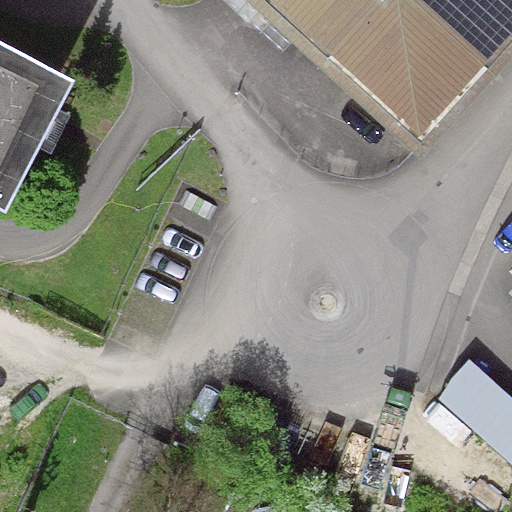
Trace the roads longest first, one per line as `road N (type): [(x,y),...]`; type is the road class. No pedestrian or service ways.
road 1 (residential): [(279,213),(239,261),(234,322),(267,375),(325,398),(385,383),(411,360),(427,330),(432,295),(425,261),(407,232)]
road 2 (residential): [(129,0),(279,213)]
road 3 (residential): [(407,232),(379,210),(346,200),(279,213)]
